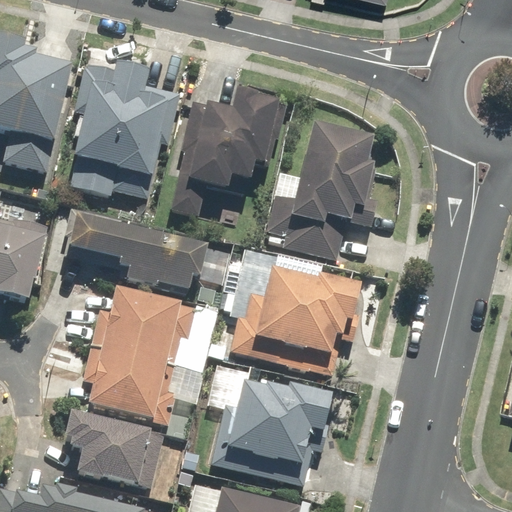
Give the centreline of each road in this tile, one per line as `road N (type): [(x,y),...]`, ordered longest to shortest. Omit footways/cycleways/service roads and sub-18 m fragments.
road 1 (residential): [(486,153),(409,511)]
road 2 (residential): [(112,0),(440,77)]
